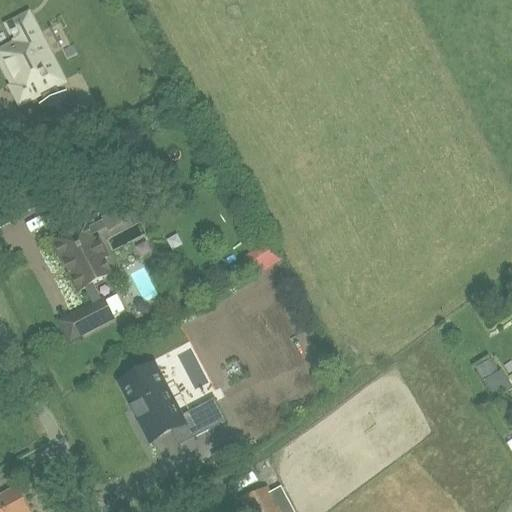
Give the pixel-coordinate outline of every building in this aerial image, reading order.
[(103,13),(89,19),(95,30),(108,24),(103,13)] [(61,83),(27,18),(9,27),(14,36),(12,37),(14,41),(16,40),(18,45),(0,54),(0,57),(23,102),(61,83)] [(85,134),(77,119),(57,129),(65,145),(85,134)] [(0,227),(49,202),(36,178),(20,187),(24,193),(13,199),(13,198),(0,204),(0,227)] [(85,228),(53,245),(78,292),(85,289),(94,307),(62,323),(72,341),(112,320),(103,302),(101,303),(92,285),(110,276),(102,260),(106,258),(97,241),(93,243),(90,237),(107,228),(108,230),(136,215),(127,197),(99,212),(104,221),(86,230),(85,228)] [(120,301),(109,305),(115,323),(127,319),(120,301)] [(458,337),(453,328),(445,333),(450,341),(458,337)] [(498,372),(491,360),(476,368),(484,381),(498,372)] [(179,448),(194,440),(183,418),(207,406),(218,427),(227,423),(215,400),(173,422),(160,396),(167,392),(155,369),(121,386),(132,409),(130,410),(131,411),(132,411),(138,422),(137,423),(138,424),(140,423),(147,438),(168,427),(179,448)] [(498,472),(473,429),(443,446),(468,489),(498,472)] [(242,455),(237,444),(212,457),(217,468),(242,455)] [(0,511),(26,511),(14,489),(0,497),(0,511)] [(275,511),(264,490),(241,503),(245,511),(275,511)]
